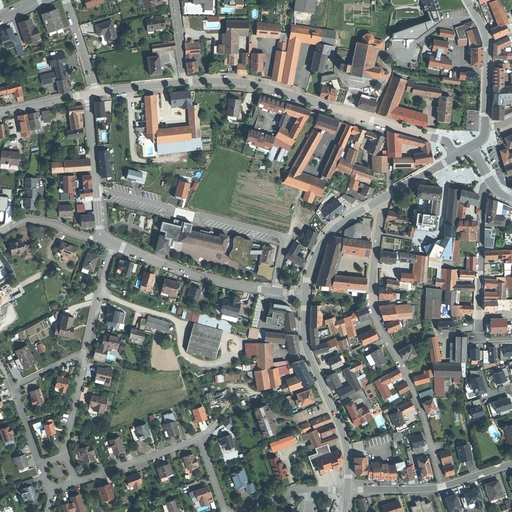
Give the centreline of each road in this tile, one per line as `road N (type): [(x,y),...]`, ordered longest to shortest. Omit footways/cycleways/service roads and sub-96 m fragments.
road 1 (residential): [(379,199),(373,307),(425,418),(442,486)]
road 2 (tertiary): [(454,157),(427,135),(262,85),(184,82)]
road 3 (unclassified): [(273,290),(282,236),(96,189)]
road 4 (secondary): [(305,293),(304,338),(342,433),(348,490)]
road 5 (residential): [(494,185),(482,196),(477,333),(511,338)]
road 6 (residential): [(273,290),(189,273),(111,244)]
road 7 (residential): [(83,357),(16,384),(40,464)]
road 8 (residential): [(75,482),(200,438)]
road 9 (secondary): [(379,199),(325,237),(305,293)]
